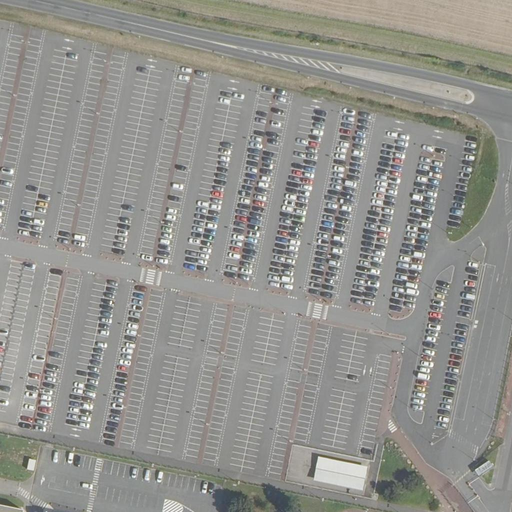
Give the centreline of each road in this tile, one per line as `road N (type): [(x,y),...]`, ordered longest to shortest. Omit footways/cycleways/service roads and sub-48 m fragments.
road 1 (primary): [(159,29),(511,119)]
road 2 (primary): [(511,96),(159,29)]
road 3 (primary): [(27,0),(159,29)]
